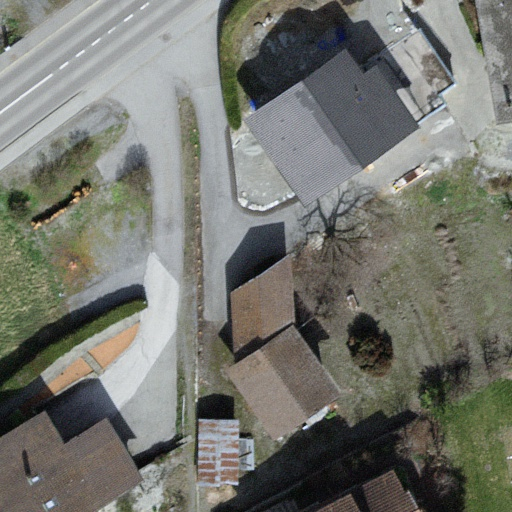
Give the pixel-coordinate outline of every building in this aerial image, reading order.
[(511,0),(480,0),(500,116),(511,114),(511,0)] [(350,46),(244,124),(313,209),(422,120),(381,67),(369,76),(350,46)] [(228,293),(228,372),(271,439),(342,395),(295,327),(295,253),(228,293)] [(49,414),(0,441),(0,511),(96,511),(145,483),(105,424),(63,442),(49,414)] [(418,511),(397,471),(316,511),(418,511)]
